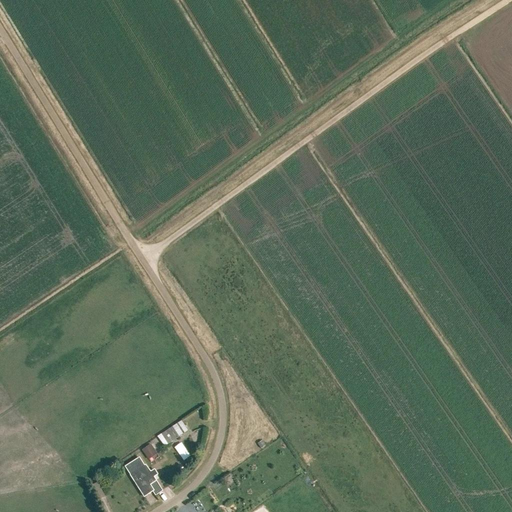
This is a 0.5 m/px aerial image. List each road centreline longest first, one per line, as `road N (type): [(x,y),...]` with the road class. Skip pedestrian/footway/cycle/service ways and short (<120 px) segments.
road 1 (unclassified): [(155,511),(206,470),(223,421),(219,387),(0,30)]
road 2 (track): [(141,259),(508,0)]
